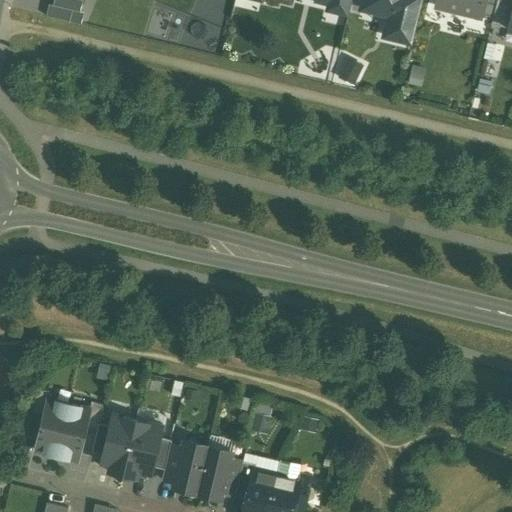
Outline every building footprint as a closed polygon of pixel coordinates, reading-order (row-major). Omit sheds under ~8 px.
[(79,12),(82,1),(78,0),(54,0),(53,6),(79,12)] [(352,0),(331,0),(331,5),(350,10),(352,0)] [(365,0),(363,13),(400,22),(405,0),(365,0)] [(423,0),(405,0),(400,22),(396,40),(413,44),(423,0)] [(437,0),(437,3),(451,6),(449,12),(480,19),(481,16),(484,0),(437,0)] [(484,0),(481,16),(493,18),(497,0),(484,0)] [(511,12),(511,0),(497,0),(493,18),(491,26),(508,30),(511,12)] [(83,14),(48,5),(46,16),(80,24),(83,14)] [(354,85),(359,72),(345,67),(340,79),(354,85)] [(49,392),(38,389),(32,413),(44,415),(48,399),(49,392)] [(69,404),(48,399),(44,415),(35,450),(44,452),(43,455),(50,458),(55,459),(69,404)] [(102,405),(91,402),(90,409),(86,425),(97,428),(102,405)] [(90,409),(69,404),(55,459),(63,461),(68,460),(69,458),(77,460),(86,425),(90,409)] [(162,426),(113,414),(110,426),(103,455),(102,462),(109,464),(108,471),(137,479),(139,472),(150,474),(152,466),(159,437),(162,426)] [(110,426),(99,423),(92,452),(103,455),(110,426)] [(171,440),(159,437),(152,466),(164,469),(170,443),(171,440)] [(208,446),(183,441),(182,446),(174,481),(172,487),(197,493),(208,446)] [(182,446),(170,443),(164,469),(162,479),(174,481),(182,446)] [(232,452),(208,446),(197,493),(221,499),(223,493),(231,458),(232,452)] [(243,460),(231,458),(223,493),(234,496),(242,461),(243,460)] [(256,464),(242,461),(234,496),(246,499),(253,469),(255,470),(256,464)] [(255,470),(253,469),(246,499),(242,511),(267,511),(276,475),(255,470)] [(304,511),(313,478),(299,474),(298,480),(300,481),(293,510),(302,511),(304,511)] [(298,480),(276,475),(267,511),(292,511),(293,510),(300,481),(298,480)] [(67,511),(68,508),(47,502),(44,511),(67,511)]
